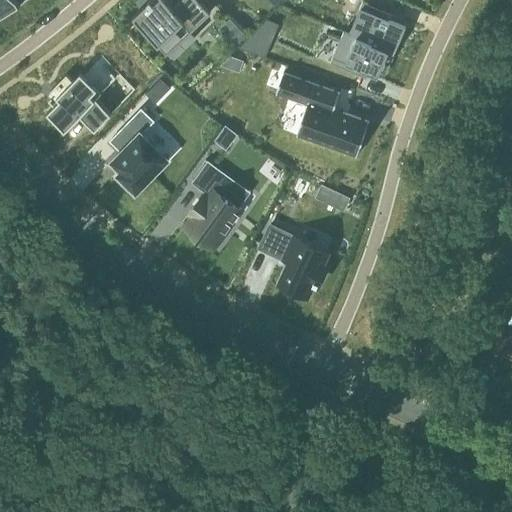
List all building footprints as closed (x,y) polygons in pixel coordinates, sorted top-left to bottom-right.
[(0,0),(0,14),(16,5),(24,0),(0,0)] [(149,1),(134,16),(168,53),(169,51),(165,47),(188,26),(192,30),(211,12),(200,0),(188,0),(178,11),(167,0),(148,0),(149,1)] [(363,1),(350,32),(388,49),(395,52),(403,33),(406,25),(402,23),(384,16),(386,11),(368,4),(363,1)] [(258,28),(239,48),(266,57),(275,35),(258,28)] [(345,29),(330,63),(363,76),(367,67),(378,72),(388,49),(350,32),(345,29)] [(55,104),(48,111),(66,129),(80,115),(96,130),(112,113),(96,98),(116,78),(103,65),(107,61),(102,56),(84,74),(81,72),(73,80),(67,73),(51,90),(55,93),(49,99),(55,104)] [(222,64),(221,65),(240,72),(244,60),(231,56),(222,64)] [(284,73),(277,93),(308,104),(297,134),(358,155),(361,145),(362,145),(366,131),(369,121),(334,109),(340,93),(284,73)] [(162,78),(156,83),(166,93),(171,88),(162,78)] [(133,188),(136,191),(168,159),(142,133),(154,121),(142,108),(112,139),(124,150),(113,161),(122,171),(119,174),(122,178),(121,180),(131,190),(133,188)] [(226,125),(215,139),(227,148),(237,133),(226,125)] [(193,215),(185,226),(214,247),(242,209),(227,198),(238,183),(209,162),(194,182),(210,193),(207,197),(206,196),(204,195),(203,197),(192,211),(190,213),(192,214),(193,215)] [(340,193),(335,205),(345,209),(350,198),(340,193)] [(271,225),(260,247),(291,262),(281,283),(307,295),(313,281),(319,284),(326,269),(320,266),(327,251),(271,225)] [(511,333),(500,328),(489,351),(503,357),(504,354),(511,357),(511,338),(511,337),(511,333)] [(414,344),(407,357),(416,361),(422,348),(414,344)]
